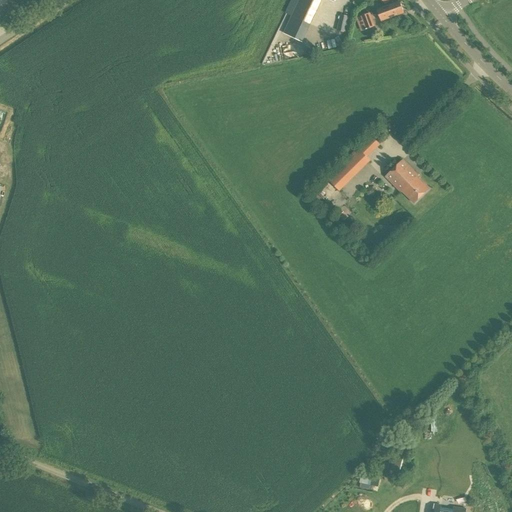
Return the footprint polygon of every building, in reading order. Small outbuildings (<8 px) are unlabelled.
[(404,13),(399,1),(378,9),(376,7),(370,9),(372,16),(378,13),(381,22),(404,13)] [(365,29),(366,29),(375,26),(370,13),(360,17),(365,29)] [(308,26),(290,18),(283,33),(301,42),(308,26)] [(371,160),(358,148),(327,178),(339,191),(371,160)] [(414,203),(429,188),(417,177),(418,176),(403,160),(386,177),(400,191),(402,190),(414,203)] [(423,446),(397,460),(404,473),(430,459),(423,446)]
